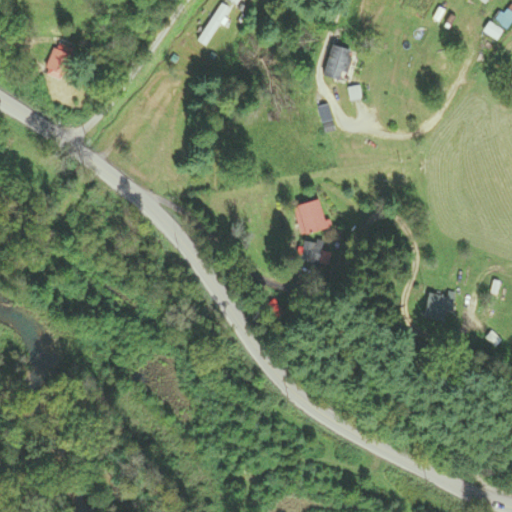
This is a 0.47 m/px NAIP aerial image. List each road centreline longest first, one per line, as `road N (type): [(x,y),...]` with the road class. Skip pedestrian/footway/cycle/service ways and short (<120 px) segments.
road 1 (tertiary): [(511,503),(476,494),(365,438),(291,389),(164,226),(0,100)]
road 2 (residential): [(65,143),(105,111),(184,0)]
